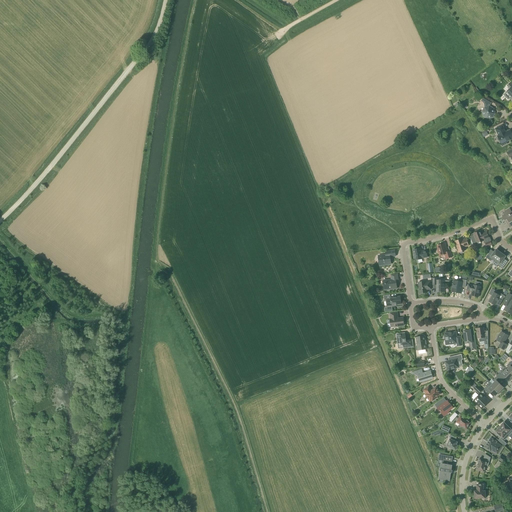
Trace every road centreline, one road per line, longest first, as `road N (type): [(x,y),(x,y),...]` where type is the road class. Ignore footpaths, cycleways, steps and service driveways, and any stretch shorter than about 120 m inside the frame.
road 1 (unclassified): [(0,222),(144,51),(166,0)]
road 2 (residential): [(511,250),(489,219),(405,244),(411,304)]
